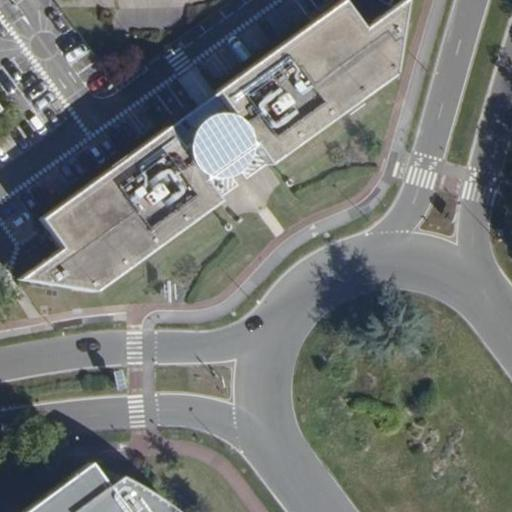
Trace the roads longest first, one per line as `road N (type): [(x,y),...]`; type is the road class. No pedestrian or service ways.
road 1 (unclassified): [(0,2),(85,116),(102,116),(269,0)]
road 2 (primary): [(481,0),(420,178),(380,257)]
road 3 (secondary): [(0,429),(143,411),(203,415),(267,444)]
road 4 (secondary): [(257,350),(144,350),(0,366)]
road 5 (primary): [(466,283),(477,190),(511,83)]
road 6 (primary): [(380,257),(302,287),(257,350)]
